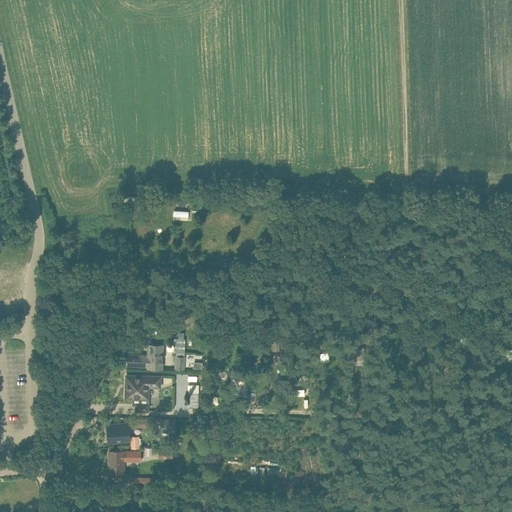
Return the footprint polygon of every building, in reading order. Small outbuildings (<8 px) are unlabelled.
[(172,218),(190,219),(190,210),(173,209),(172,218)] [(176,339),(175,356),(184,357),(185,339),(176,339)] [(127,355),(126,365),(147,366),(147,367),(161,368),(162,345),(148,344),(148,355),(127,355)] [(183,369),(184,357),(175,356),(175,369),(183,369)] [(161,376),(136,375),(126,375),(125,398),(133,398),(133,404),(136,404),(136,410),(148,411),(148,387),(160,388),(161,376)] [(188,392),(188,407),(198,407),(198,392),(188,392)] [(146,427),(147,419),(134,418),(134,427),(146,427)] [(161,420),(160,430),(175,430),(175,420),(161,420)] [(128,423),(106,424),(108,442),(129,440),(128,423)] [(158,448),(158,458),(172,459),(172,448),(158,448)] [(114,476),(114,475),(123,475),(123,460),(139,460),(139,451),(109,451),(109,475),(112,475),(112,476),(114,476)]
